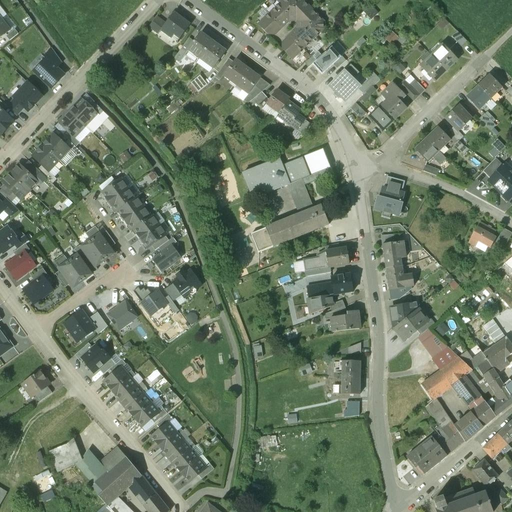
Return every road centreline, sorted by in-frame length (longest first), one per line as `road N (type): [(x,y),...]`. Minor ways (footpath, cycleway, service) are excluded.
road 1 (residential): [(358,173),(380,423),(401,505)]
road 2 (residential): [(183,0),(295,78),(334,116),(358,173)]
road 3 (residential): [(177,511),(33,331)]
road 4 (residential): [(157,0),(0,162)]
road 5 (residential): [(382,163),(482,61)]
road 6 (residential): [(401,505),(511,415)]
road 7 (residential): [(511,222),(382,163)]
